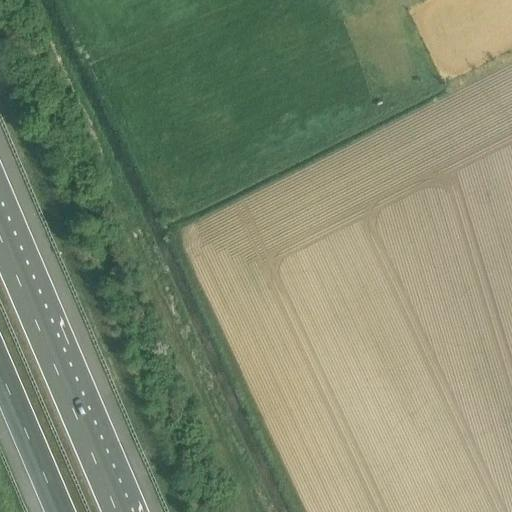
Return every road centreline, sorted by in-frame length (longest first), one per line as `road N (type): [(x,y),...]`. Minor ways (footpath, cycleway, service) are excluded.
road 1 (motorway): [(118,511),(0,234)]
road 2 (motorway): [(0,373),(60,511)]
